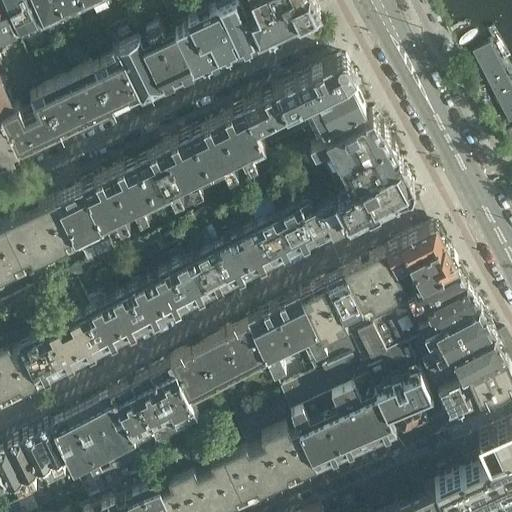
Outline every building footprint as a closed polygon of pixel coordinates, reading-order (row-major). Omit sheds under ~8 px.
[(0,56),(2,56),(0,51),(0,36),(18,28),(4,0),(0,0),(0,105),(0,106),(14,100),(0,69),(0,56)] [(44,19),(34,0),(4,0),(18,28),(19,31),(44,19)] [(66,8),(61,0),(34,0),(44,19),(66,8)] [(83,0),(61,0),(66,8),(83,0)] [(201,35),(183,0),(164,0),(176,24),(194,63),(219,51),(209,30),(201,35)] [(237,42),(217,0),(183,0),(201,35),(209,30),(219,51),(237,42)] [(248,11),(242,0),(217,0),(237,42),(258,32),(248,11)] [(297,14),(320,4),(319,3),(326,0),(271,0),(260,6),(248,11),(258,32),(297,14)] [(194,63),(176,24),(166,29),(159,14),(148,19),(155,34),(145,39),(163,78),(194,63)] [(163,78),(145,39),(133,15),(111,26),(120,46),(141,88),(163,78)] [(511,89),(489,45),(473,52),(509,122),(511,120),(511,89)] [(141,88),(120,46),(67,71),(87,114),(104,106),(103,105),(123,96),(123,97),(141,88)] [(286,105),(355,71),(346,52),(345,51),(344,51),(343,50),(341,50),(340,51),(322,59),(321,57),(310,63),(311,65),(275,83),(286,105)] [(87,114),(67,71),(30,89),(36,101),(23,107),(19,98),(14,100),(0,106),(19,146),(52,130),(51,130),(71,120),(71,121),(87,114)] [(320,123),(365,101),(356,82),(360,80),(355,71),(286,105),(253,121),(263,140),(271,157),(276,154),(310,137),(323,130),(320,123)] [(286,105),(275,83),(242,99),(253,121),(286,105)] [(263,140),(253,121),(242,99),(215,112),(236,153),(242,150),(248,164),(259,159),(252,145),(263,140)] [(0,154),(19,146),(0,106),(0,105),(0,154)] [(390,135),(387,128),(384,122),(380,121),(372,106),(323,130),(310,137),(317,151),(330,144),(339,161),(390,135)] [(236,153),(215,112),(188,125),(209,167),(219,162),(226,175),(236,170),(230,156),(236,153)] [(209,167),(188,125),(161,138),(182,180),(188,177),(194,190),(205,185),(198,172),(209,167)] [(336,192),(402,157),(397,147),(398,143),(395,137),(390,135),(339,161),(344,171),(329,179),(334,189),(336,192)] [(182,180),(161,138),(135,152),(155,193),(165,188),(172,201),(182,196),(176,183),(182,180)] [(155,193),(135,152),(108,165),(128,206),(134,203),(140,216),(151,211),(144,198),(155,193)] [(288,176),(276,154),(271,157),(281,179),(288,176)] [(379,202),(411,185),(413,177),(402,157),(336,192),(334,189),(315,199),(303,174),(290,180),(292,183),(299,197),(318,233),(368,207),(379,202)] [(128,206),(108,165),(81,178),(101,220),(112,214),(118,227),(128,222),(122,209),(128,206)] [(292,183),(290,180),(288,176),(281,179),(269,185),(266,186),(270,194),(292,183)] [(269,185),(265,177),(251,184),(255,192),(266,186),(269,185)] [(110,237),(101,220),(81,178),(55,190),(73,228),(84,250),(110,237)] [(255,192),(251,184),(237,191),(241,199),(245,197),(255,192)] [(248,204),(270,194),(266,186),(255,192),(245,197),(248,204)] [(73,228),(55,190),(3,215),(21,253),(29,249),(32,255),(67,238),(64,232),(73,228)] [(227,215),(248,204),(245,197),(241,199),(223,207),(227,215)] [(318,233),(299,197),(288,202),(290,206),(279,211),(296,244),(318,233)] [(215,211),(211,204),(197,211),(201,218),(215,211)] [(205,226),(227,215),(223,207),(215,211),(201,218),(205,226)] [(201,218),(197,211),(183,218),(187,225),(201,218)] [(296,244),(279,211),(268,217),(266,213),(256,219),(275,255),(296,244)] [(21,253),(3,215),(0,216),(0,269),(16,262),(14,257),(21,253)] [(457,252),(454,245),(450,245),(435,217),(432,219),(385,243),(404,280),(407,285),(457,259),(456,255),(457,252)] [(183,236),(205,226),(201,218),(187,225),(180,229),(183,236)] [(275,255),(256,219),(245,224),(247,228),(236,234),(253,266),(275,255)] [(162,247),(183,236),(180,229),(161,238),(158,239),(162,247)] [(161,238),(157,230),(143,237),(147,245),(158,239),(161,238)] [(253,266),(236,234),(225,239),(223,236),(213,241),(232,277),(253,266)] [(147,245),(143,237),(129,244),(133,252),(136,250),(147,245)] [(140,258),(162,247),(158,239),(147,245),(136,250),(140,258)] [(232,277),(213,241),(202,246),(204,250),(193,256),(210,289),(232,277)] [(404,280),(385,243),(370,251),(370,250),(357,257),(343,264),(361,302),(371,296),(375,304),(399,291),(395,284),(404,280)] [(146,322),(118,268),(107,247),(86,258),(89,264),(105,256),(122,288),(117,291),(119,294),(108,300),(125,333),(146,322)] [(210,289),(193,256),(183,261),(181,258),(170,263),(189,300),(210,289)] [(68,275),(89,264),(86,258),(65,269),(68,275)] [(425,293),(465,272),(458,259),(457,259),(407,285),(413,298),(417,297),(414,290),(422,286),(425,293)] [(189,300),(170,263),(160,269),(162,272),(151,278),(168,311),(189,300)] [(370,321),(361,302),(343,264),(324,273),(325,273),(347,322),(351,331),(370,321)] [(168,311),(151,278),(140,284),(138,280),(133,282),(124,265),(118,268),(146,322),(168,311)] [(46,286),(68,275),(65,269),(43,280),(46,286)] [(411,332),(479,297),(465,272),(425,293),(417,297),(413,298),(370,321),(351,331),(363,356),(379,348),(405,335),(411,332)] [(347,322),(325,273),(299,287),(322,335),(347,322)] [(25,297),(46,286),(43,280),(22,291),(25,297)] [(366,364),(363,356),(351,331),(326,344),(322,335),(299,287),(248,313),(267,355),(274,369),(285,363),(277,345),(299,335),(314,369),(281,384),(299,423),(316,461),(396,426),(389,412),(386,406),(380,392),(366,364)] [(3,308),(25,297),(22,291),(0,302),(3,308)] [(436,337),(487,311),(479,297),(411,332),(418,346),(427,342),(423,335),(432,330),(436,337)] [(125,333),(108,300),(97,306),(95,302),(84,307),(103,344),(125,333)] [(103,344),(84,307),(74,313),(76,317),(65,322),(82,355),(103,344)] [(445,351),(495,325),(487,311),(436,337),(439,344),(431,349),(427,342),(418,346),(425,361),(445,351)] [(267,355),(248,313),(170,353),(192,395),(267,355)] [(82,355),(65,322),(54,328),(52,324),(42,330),(60,366),(82,355)] [(506,348),(497,330),(495,325),(445,351),(451,362),(457,359),(462,370),(468,368),(506,348)] [(60,366),(42,330),(31,335),(33,339),(23,344),(22,344),(39,377),(60,366)] [(417,353),(405,335),(379,348),(383,356),(384,360),(388,359),(396,355),(399,361),(417,353)] [(39,377),(22,344),(23,344),(21,341),(20,341),(19,339),(11,343),(8,338),(0,341),(0,395),(6,393),(17,388),(17,387),(38,378),(38,377),(39,377)] [(511,361),(506,348),(468,368),(479,392),(484,390),(487,390),(489,390),(494,389),(498,387),(502,386),(505,384),(508,382),(511,379),(511,377),(511,361)] [(200,410),(192,395),(170,353),(111,384),(146,452),(188,433),(181,420),(200,410)] [(399,383),(388,359),(384,360),(383,356),(366,364),(380,392),(399,383)] [(392,400),(412,390),(414,393),(430,386),(417,365),(404,371),(409,381),(400,385),(399,383),(380,392),(386,406),(393,403),(392,400)] [(468,368),(462,370),(460,371),(437,382),(448,406),(472,395),(479,392),(468,368)] [(146,452),(111,384),(50,415),(67,449),(86,485),(103,478),(97,466),(111,460),(117,472),(149,459),(146,452)] [(427,417),(419,399),(395,409),(403,428),(427,417)] [(511,508),(511,414),(477,430),(487,453),(434,477),(449,511),(460,511),(505,493),(511,508)] [(67,449),(50,415),(20,431),(37,465),(44,461),(49,470),(65,462),(60,453),(67,449)] [(316,461),(299,423),(289,427),(286,419),(260,431),(264,438),(256,442),(273,480),(316,461)] [(438,465),(465,452),(455,430),(428,443),(438,465)] [(37,465),(20,431),(5,439),(27,481),(35,477),(30,468),(37,465)] [(27,481),(5,439),(0,441),(0,465),(7,480),(14,476),(19,485),(27,481)] [(273,480),(256,442),(248,446),(246,440),(210,456),(213,462),(205,465),(222,503),(273,480)] [(203,511),(222,503),(205,465),(197,469),(194,461),(168,473),(171,480),(162,485),(174,511),(203,511)] [(174,511),(162,485),(156,472),(124,485),(135,511),(174,511)] [(449,511),(434,478),(395,495),(394,495),(369,506),(369,507),(357,511),(449,511)] [(135,511),(124,485),(91,500),(95,511),(135,511)] [(24,511),(28,511),(25,503),(21,505),(18,498),(5,503),(8,511),(24,511)] [(95,511),(91,500),(83,503),(86,511),(95,511)] [(324,511),(320,501),(296,511),(324,511)]
